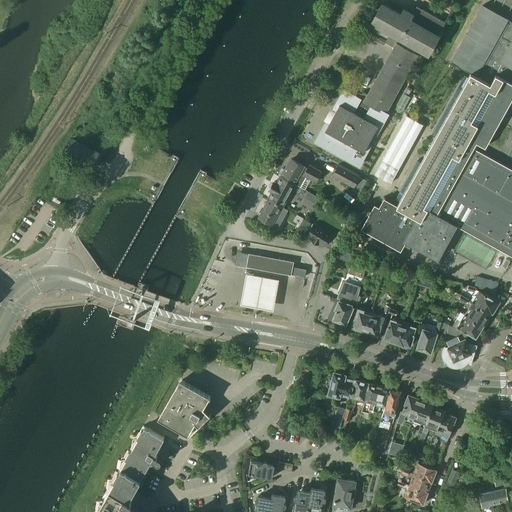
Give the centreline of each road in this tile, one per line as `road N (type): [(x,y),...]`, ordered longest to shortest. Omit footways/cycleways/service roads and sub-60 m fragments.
road 1 (unclassified): [(304,329),(320,255),(231,234),(359,0)]
road 2 (unclassified): [(59,271),(65,234),(101,182),(126,166),(124,151),(205,0)]
road 3 (secondary): [(300,335),(181,313),(59,271)]
road 4 (secondary): [(61,283),(164,319),(295,345)]
